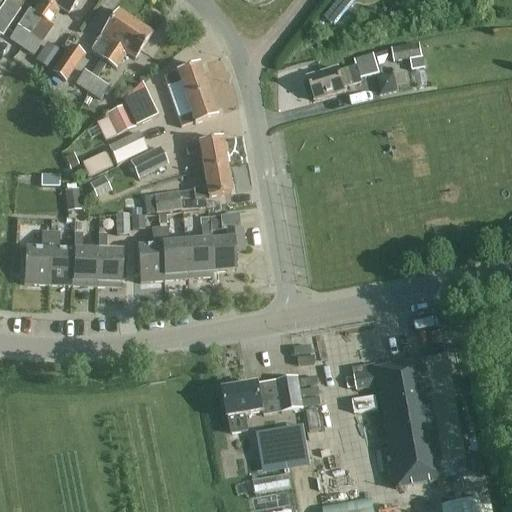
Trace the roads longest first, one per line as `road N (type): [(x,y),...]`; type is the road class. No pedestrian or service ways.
road 1 (unclassified): [(292,322),(103,343),(0,342)]
road 2 (residential): [(292,322),(245,75)]
road 3 (unclassified): [(511,273),(292,322)]
